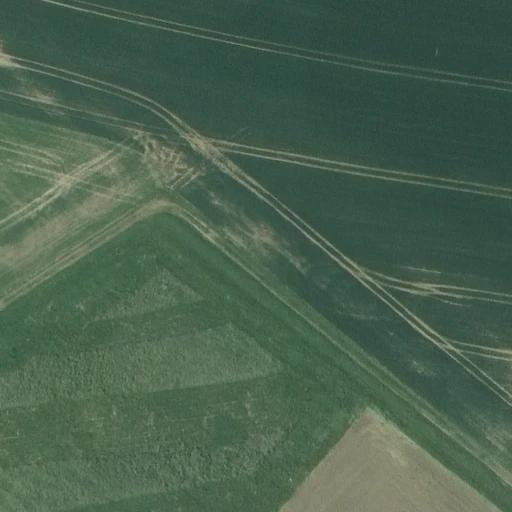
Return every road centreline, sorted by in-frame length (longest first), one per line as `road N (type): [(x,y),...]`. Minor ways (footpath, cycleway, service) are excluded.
road 1 (track): [(511,488),(172,212)]
road 2 (track): [(0,324),(172,212)]
